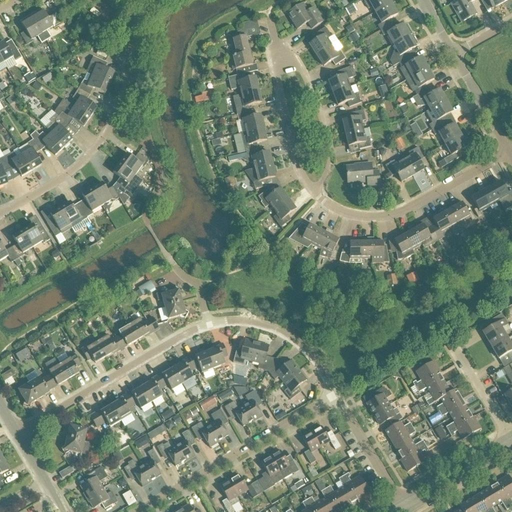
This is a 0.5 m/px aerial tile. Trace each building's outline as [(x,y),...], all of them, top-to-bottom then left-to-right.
[(375,14),(391,5),(387,0),(362,0),(368,10),(372,8),(375,14)] [(461,24),(476,16),(469,4),(475,1),(475,0),(460,0),(451,5),(461,24)] [(492,10),(503,4),(501,0),(479,0),(482,5),(487,2),(492,10)] [(312,30),(323,23),(313,9),(308,13),(303,5),(287,15),(297,31),(307,24),(312,30)] [(388,21),(397,16),(391,5),(375,14),(381,25),(377,27),(380,32),(391,26),(388,21)] [(54,30),(64,24),(58,14),(48,20),(42,10),(31,17),(46,42),(51,39),(47,32),(53,29),(54,30)] [(46,42),(31,17),(20,23),(26,33),(21,36),(27,47),(33,43),(32,42),(37,38),(41,45),(46,42)] [(387,35),(393,46),(412,35),(406,26),(404,28),(403,26),(394,31),(391,26),(380,32),(383,37),(387,35)] [(245,38),(259,35),(257,27),(244,31),(236,35),(238,40),(230,42),(234,57),(233,58),(249,54),(245,38)] [(352,27),(351,28),(351,27),(346,30),(349,35),(355,32),(352,27)] [(331,47),(327,40),(331,38),(325,29),(314,36),(318,41),(309,46),(316,57),(331,47)] [(353,45),(359,41),(355,34),(349,38),(353,45)] [(412,36),(412,35),(393,46),(396,51),(393,52),(390,62),(393,68),(398,64),(399,65),(409,58),(407,53),(415,49),(414,47),(417,45),(412,36)] [(15,63),(21,59),(12,44),(6,47),(4,43),(0,45),(0,57),(4,64),(13,59),(15,63)] [(336,54),(331,47),(316,57),(323,68),(332,62),(335,67),(345,60),(340,52),(336,54)] [(249,54),(233,58),(230,59),(233,71),(236,71),(237,77),(244,75),(258,72),(256,65),(252,66),(249,54)] [(90,66),(86,75),(92,77),(109,85),(114,74),(102,69),(105,63),(93,58),(90,66)] [(409,58),(399,65),(401,69),(399,70),(406,82),(427,70),(421,58),(412,63),(409,58)] [(328,83),(333,95),(350,88),(347,81),(356,77),(352,67),(335,74),(338,79),(328,83)] [(372,79),(378,76),(376,70),(369,73),(372,79)] [(414,92),(417,97),(428,91),(425,86),(434,81),(427,70),(406,82),(412,93),(414,92)] [(33,74),(31,75),(30,74),(24,78),(28,85),(36,79),(33,74)] [(84,81),(78,90),(90,96),(93,91),(105,96),(109,85),(92,77),(86,75),(84,81)] [(244,75),(228,79),(231,92),(239,89),(241,95),(258,91),(255,79),(245,81),(244,75)] [(38,93),(42,88),(36,83),(32,89),(38,93)] [(383,100),(389,98),(385,87),(379,89),(383,100)] [(353,96),(350,88),(333,95),(338,107),(347,103),(349,109),(361,104),(357,94),(353,96)] [(90,119),(97,109),(86,102),(90,96),(78,90),(74,96),(72,99),(77,103),(74,108),(90,119)] [(261,104),(258,91),(241,95),(244,108),(235,110),(237,116),(249,113),(248,107),(261,104)] [(417,97),(412,99),(417,108),(424,107),(427,106),(430,111),(446,102),(439,91),(430,96),(428,91),(417,97)] [(196,105),(212,101),(210,92),(201,95),(201,97),(194,99),(196,105)] [(55,114),(56,116),(59,118),(69,127),(72,121),(82,128),(83,129),(90,119),(74,108),(64,101),(63,102),(63,101),(54,113),(55,114)] [(452,114),(446,102),(430,111),(436,122),(429,126),(432,132),(443,125),(440,120),(452,114)] [(407,114),(408,109),(406,106),(400,109),(403,116),(407,114)] [(46,120),(53,115),(50,112),(38,121),(42,127),(48,123),(46,120)] [(342,122),(345,135),(363,131),(361,123),(365,122),(363,112),(351,115),(352,120),(342,122)] [(263,129),(260,117),(250,119),(249,113),(237,116),(238,122),(243,121),(246,133),(263,129)] [(45,129),(51,135),(64,149),(72,141),(71,140),(64,131),(69,127),(59,118),(56,116),(49,122),(50,123),(46,127),(46,128),(45,129)] [(82,128),(72,121),(69,127),(77,134),(82,128)] [(445,130),(443,125),(432,132),(435,137),(438,135),(445,146),(460,137),(454,126),(445,130)] [(69,127),(64,131),(71,140),(77,134),(69,127)] [(246,133),(241,134),(246,153),(258,150),(256,144),(266,142),(263,129),(246,133)] [(365,139),(363,131),(345,135),(348,148),(358,145),(359,151),(371,148),(369,138),(365,139)] [(30,137),(33,141),(41,152),(46,147),(55,157),(64,149),(51,135),(47,139),(42,134),(39,137),(35,133),(30,137)] [(467,148),(460,137),(445,146),(451,157),(444,161),(446,166),(461,158),(458,153),(467,148)] [(399,151),(405,148),(400,139),(394,143),(399,151)] [(19,150),(22,156),(31,172),(42,166),(35,155),(41,152),(33,141),(27,145),(19,150)] [(419,162),(424,160),(417,149),(408,154),(410,158),(403,162),(412,177),(423,171),(419,162)] [(258,150),(246,153),(246,155),(243,161),(251,165),(253,164),(254,170),(272,166),(269,154),(259,156),(258,150)] [(8,151),(1,154),(4,159),(9,171),(15,167),(21,178),(31,172),(22,156),(17,159),(14,153),(10,155),(8,151)] [(144,168),(148,162),(138,155),(134,160),(127,155),(120,164),(135,176),(142,167),(144,168)] [(0,188),(8,185),(3,173),(9,171),(4,159),(0,160),(0,188)] [(412,177),(403,162),(396,166),(394,162),(385,167),(391,178),(396,175),(401,184),(412,177)] [(135,176),(120,164),(113,174),(120,179),(116,185),(126,192),(130,196),(141,181),(135,176)] [(367,187),(379,186),(378,173),(371,173),(371,165),(354,166),(354,168),(346,168),(347,184),(359,183),(359,184),(367,183),(367,187)] [(254,170),(244,172),(253,184),(255,191),(267,188),(265,181),(275,179),(272,166),(254,170)] [(414,181),(419,192),(430,187),(425,176),(414,181)] [(227,190),(234,187),(230,177),(223,180),(227,190)] [(500,182),(490,188),(499,203),(505,200),(508,205),(511,206),(511,205),(511,195),(511,194),(508,196),(500,182)] [(113,203),(119,199),(112,188),(106,192),(102,184),(92,190),(102,207),(112,201),(113,203)] [(490,208),(499,203),(490,188),(485,191),(483,187),(477,190),(479,194),(481,193),(490,208)] [(92,213),(102,207),(92,190),(82,196),(86,204),(80,207),(87,219),(93,215),(92,213)] [(273,211),(288,200),(280,190),(272,196),(268,191),(258,198),(262,203),(260,204),(265,209),(270,206),(273,211)] [(480,214),(490,208),(481,193),(479,194),(471,199),(477,210),(474,211),(478,219),(481,217),(480,214)] [(287,217),(295,211),(288,200),(273,211),(277,216),(273,219),(281,229),(291,221),(287,217)] [(81,222),(87,219),(80,207),(74,211),(70,203),(60,209),(70,226),(79,221),(81,222)] [(472,222),(475,220),(471,213),(468,215),(461,204),(452,210),(460,225),(470,219),(472,222)] [(70,226),(60,209),(50,216),(53,221),(47,224),(55,238),(61,234),(60,232),(70,226)] [(451,230),(460,225),(452,210),(446,213),(444,209),(439,212),(441,216),(442,215),(451,230)] [(451,230),(442,215),(441,216),(432,221),(436,226),(431,229),(438,242),(445,238),(446,236),(444,234),(451,230)] [(506,231),(511,228),(508,221),(502,225),(506,231)] [(311,246),(319,231),(309,226),(308,228),(302,225),(289,238),(309,248),(311,246)] [(36,231),(33,226),(22,232),(33,249),(42,243),(43,245),(50,241),(42,227),(36,231)] [(423,226),(414,230),(413,231),(422,246),(424,250),(438,242),(431,229),(426,232),(423,226)] [(412,252),(422,246),(413,231),(414,230),(412,227),(407,230),(409,234),(404,237),(412,252)] [(329,236),(330,237),(332,233),(327,230),(325,234),(319,231),(311,246),(321,251),(329,236)] [(33,249),(22,232),(12,238),(17,245),(11,249),(18,260),(24,256),(23,254),(33,249)] [(490,232),(486,234),(491,244),(496,242),(492,235),(492,236),(490,232)] [(339,241),(330,237),(329,236),(321,251),(331,256),(330,260),(335,261),(337,253),(334,251),(339,241)] [(402,257),(412,252),(404,237),(394,242),(399,251),(396,253),(397,261),(403,260),(402,257)] [(372,243),(373,243),(373,239),(367,239),(367,243),(361,243),(361,261),(372,261),(372,243)] [(477,254),(483,250),(479,242),(473,245),(477,254)] [(0,262),(8,258),(11,264),(14,262),(18,260),(11,249),(5,252),(0,243),(0,262)] [(361,261),(361,243),(349,244),(350,255),(341,255),(339,262),(349,265),(361,265),(361,261)] [(383,243),(373,243),(372,243),(372,261),(379,260),(379,265),(388,263),(387,255),(383,255),(383,243)] [(467,257),(472,255),(468,248),(464,251),(467,257)] [(455,259),(456,259),(452,252),(446,256),(450,263),(453,268),(459,265),(455,259)] [(288,273),(292,268),(285,260),(280,265),(288,273)] [(436,271),(448,269),(447,263),(435,265),(436,271)] [(334,285),(336,273),(326,271),(323,283),(334,285)] [(409,286),(419,282),(415,273),(406,278),(409,286)] [(387,277),(388,288),(397,286),(395,276),(387,277)] [(143,296),(155,290),(152,284),(140,291),(143,296)] [(172,293),(161,297),(161,296),(159,295),(158,294),(156,296),(158,302),(163,301),(165,309),(182,304),(180,295),(182,291),(175,288),(172,293)] [(184,312),(182,304),(165,309),(168,321),(179,317),(185,321),(188,314),(184,312)] [(510,331),(501,316),(491,322),(493,327),(483,333),(486,338),(485,339),(492,349),(507,340),(504,334),(510,331)] [(154,333),(147,322),(143,325),(139,319),(128,326),(138,341),(144,337),(147,338),(154,333)] [(152,319),(147,322),(154,333),(159,330),(152,319)] [(138,341),(128,326),(118,332),(120,336),(115,339),(122,350),(138,341)] [(122,350),(115,339),(111,341),(108,336),(97,342),(106,358),(112,354),(115,355),(122,350)] [(53,344),(50,338),(45,341),(48,347),(53,344)] [(511,345),(511,346),(507,340),(492,349),(498,360),(507,355),(510,360),(511,358),(511,345)] [(252,363),(257,344),(245,341),(242,352),(236,350),(233,364),(243,367),(245,362),(252,363)] [(106,358),(97,342),(87,349),(86,348),(81,351),(88,362),(92,360),(95,364),(106,358)] [(268,373),(276,360),(266,358),(269,347),(257,344),(252,363),(259,365),(258,370),(268,373)] [(213,370),(225,365),(222,359),(227,357),(222,345),(214,348),(213,351),(206,353),(213,370)] [(17,363),(29,356),(24,349),(13,356),(17,363)] [(201,375),(213,370),(206,353),(200,356),(197,355),(188,359),(194,371),(199,369),(201,375)] [(69,359),(59,365),(68,380),(79,374),(76,369),(81,366),(74,355),(69,358),(69,359)] [(182,385),(193,379),(189,373),(194,371),(188,359),(180,363),(179,366),(173,370),(182,385)] [(42,366),(45,371),(55,366),(52,360),(42,366)] [(283,384),(299,372),(291,362),(283,369),(276,360),(268,373),(275,381),(279,378),(283,384)] [(416,390),(439,376),(441,375),(433,362),(416,373),(421,382),(417,384),(416,382),(412,384),(414,387),(416,390)] [(68,380),(59,365),(48,371),(51,375),(46,378),(53,390),(68,380)] [(511,386),(511,373),(508,367),(503,370),(511,386)] [(4,383),(15,376),(12,370),(1,377),(4,383)] [(171,392),(182,385),(173,370),(167,374),(164,373),(157,378),(163,389),(168,386),(171,392)] [(298,388),(307,381),(299,372),(283,384),(288,390),(284,393),(290,401),(301,393),(298,388)] [(430,393),(445,384),(439,376),(416,390),(417,393),(418,394),(427,389),(430,393)] [(53,390),(46,378),(41,381),(40,379),(29,385),(38,401),(45,397),(48,397),(50,396),(48,392),(53,390)] [(151,404),(162,397),(159,392),(163,389),(157,378),(149,382),(149,384),(142,388),(151,404)] [(441,400),(450,394),(445,384),(430,393),(432,398),(426,402),(428,407),(441,400)] [(38,401),(29,385),(19,392),(25,402),(23,408),(30,409),(31,405),(38,401)] [(244,387),(233,390),(236,397),(246,393),(244,387)] [(141,410),(151,404),(142,388),(136,392),(133,392),(126,396),(133,407),(137,405),(141,410)] [(367,405),(373,416),(389,407),(385,400),(391,397),(389,392),(386,393),(384,389),(373,395),(376,400),(367,405)] [(455,391),(450,394),(441,400),(443,405),(436,409),(439,413),(461,400),(455,391)] [(260,402),(255,392),(245,398),(249,405),(244,408),(252,422),(252,423),(253,424),(263,418),(255,405),(260,402)] [(131,416),(128,410),(133,407),(126,396),(119,400),(118,403),(111,407),(121,422),(131,416)] [(212,397),(206,401),(211,408),(217,404),(216,403),(213,397),(212,397)] [(467,410),(461,400),(439,413),(442,418),(449,414),(451,419),(467,410)] [(244,408),(243,407),(238,410),(234,403),(224,409),(230,419),(235,415),(243,428),(252,423),(252,422),(244,408)] [(183,411),(179,405),(175,407),(179,414),(183,411)] [(414,415),(420,412),(416,406),(411,410),(414,415)] [(110,429),(121,422),(111,407),(105,411),(102,410),(95,414),(102,426),(107,423),(110,429)] [(395,417),(389,407),(373,416),(380,427),(389,421),(391,426),(402,420),(399,415),(395,417)] [(192,417),(198,413),(195,408),(189,412),(192,417)] [(464,423),(472,419),(467,410),(451,419),(454,423),(446,428),(448,433),(455,429),(464,423)] [(209,427),(210,428),(219,442),(228,437),(221,424),(226,421),(220,411),(211,417),(215,424),(209,427)] [(183,421),(190,419),(188,413),(181,415),(183,421)] [(102,426),(95,414),(90,418),(97,429),(102,426)] [(161,417),(164,422),(169,419),(166,414),(161,417)] [(473,418),(472,419),(464,423),(472,436),(481,430),(473,418)] [(169,431),(174,427),(171,422),(165,425),(169,431)] [(84,443),(87,431),(76,428),(72,423),(66,427),(68,431),(67,439),(84,443)] [(385,432),(391,442),(413,429),(410,424),(403,428),(400,423),(385,432)] [(472,436),(464,423),(455,429),(457,432),(463,441),(472,436)] [(210,428),(205,431),(201,424),(191,430),(197,440),(202,436),(210,449),(220,443),(219,442),(210,428)] [(163,426),(158,429),(162,435),(167,432),(163,426)] [(138,430),(142,436),(148,433),(144,427),(138,430)] [(335,451),(340,448),(334,437),(329,440),(321,428),(312,434),(320,448),(330,443),(335,451)] [(438,440),(443,438),(438,428),(434,430),(438,440)] [(415,434),(413,429),(391,442),(396,451),(411,442),(408,438),(415,434)] [(457,432),(455,429),(448,433),(451,438),(455,436),(453,434),(457,432)] [(186,442),(177,448),(176,448),(185,462),(185,463),(195,458),(188,445),(193,442),(187,432),(182,435),(186,442)] [(147,436),(151,442),(156,439),(152,433),(147,436)] [(311,454),(320,448),(312,434),(302,439),(309,451),(304,455),(311,466),(316,462),(311,454)] [(147,445),(150,443),(146,437),(140,441),(143,444),(147,445)] [(82,455),(84,443),(67,439),(65,447),(61,450),(65,456),(70,453),(82,455)] [(418,451),(425,446),(423,442),(414,447),(411,442),(396,451),(401,460),(409,456),(418,451)] [(176,448),(177,448),(176,447),(171,449),(168,444),(163,447),(162,445),(157,448),(163,458),(168,455),(175,468),(185,462),(176,448)] [(161,476),(153,464),(159,461),(153,451),(147,454),(152,461),(142,467),(143,468),(151,482),(152,482),(161,476)] [(420,454),(418,451),(409,456),(416,468),(425,463),(420,454)] [(118,464),(124,460),(119,452),(113,455),(118,464)] [(294,476),(299,472),(293,461),(287,464),(280,452),(270,458),(279,473),(284,480),(293,475),(294,476)] [(416,468),(409,456),(401,460),(400,461),(407,474),(416,468)] [(284,480),(279,473),(270,458),(261,464),(268,476),(263,479),(269,490),(275,487),(274,486),(284,480)] [(2,460),(0,461),(0,483),(1,483),(0,481),(0,475),(9,471),(2,460)] [(143,468),(139,470),(134,461),(128,464),(129,467),(124,469),(130,479),(135,476),(142,489),(152,483),(152,482),(151,482),(143,468)] [(62,480),(74,473),(70,468),(59,475),(62,480)] [(102,490),(99,484),(108,478),(102,468),(85,478),(88,483),(80,488),(87,499),(102,490)] [(238,497),(248,491),(253,500),(258,496),(252,486),(246,489),(239,476),(229,482),(238,497)] [(351,483),(347,485),(352,494),(365,486),(360,477),(351,483)] [(496,484),(497,485),(501,493),(511,486),(511,483),(508,477),(496,484)] [(347,485),(343,478),(339,480),(344,489),(339,492),(348,507),(357,501),(352,494),(347,485)] [(121,488),(127,485),(124,479),(118,482),(121,488)] [(238,497),(229,482),(220,488),(227,500),(222,503),(227,511),(234,511),(232,507),(237,504),(234,500),(238,497)] [(297,491),(304,487),(301,482),(294,486),(297,491)] [(501,493),(497,485),(487,491),(496,506),(501,503),(506,511),(511,509),(509,506),(506,502),(501,493)] [(370,495),(365,486),(352,494),(357,501),(358,503),(370,495)] [(511,498),(511,486),(501,493),(506,502),(510,500),(511,498)] [(338,511),(348,507),(339,492),(334,494),(330,487),(325,490),(338,511)] [(109,501),(102,490),(87,499),(94,510),(102,505),(105,511),(117,503),(114,498),(109,501)] [(338,511),(325,490),(321,493),(325,500),(320,503),(325,511),(338,511)] [(493,511),(492,509),(496,506),(487,491),(478,496),(487,511),(493,511)] [(125,507),(133,504),(128,492),(120,495),(125,507)] [(487,511),(478,496),(469,502),(474,511),(487,511)] [(325,511),(320,503),(315,505),(311,499),(307,501),(313,511),(325,511)] [(313,511),(307,501),(302,504),(306,511),(304,511),(313,511)] [(474,511),(469,502),(459,507),(461,511),(474,511)]
